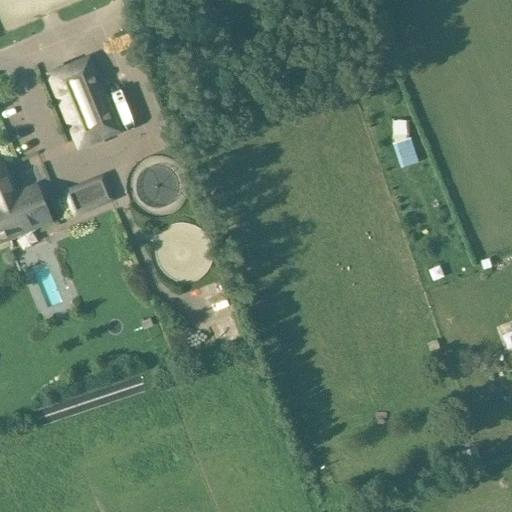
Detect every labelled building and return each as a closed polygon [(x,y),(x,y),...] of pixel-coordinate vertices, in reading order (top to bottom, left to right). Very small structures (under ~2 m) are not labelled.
[(46,74),(78,152),(123,133),(91,55),(46,74)] [(408,121),(393,121),(393,144),(401,168),(416,163),(408,138),(408,121)] [(7,237),(41,222),(28,191),(15,196),(3,167),(1,163),(0,162),(0,241),(8,239),(7,237)] [(170,174),(149,173),(148,181),(142,181),(141,190),(155,190),(155,202),(169,203),(170,174)] [(75,211),(114,195),(105,175),(67,191),(75,211)]
